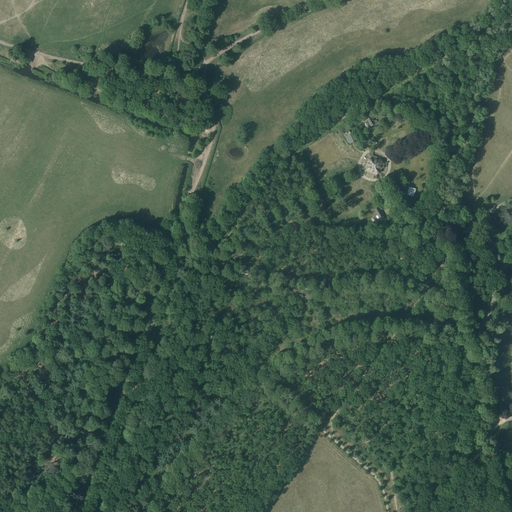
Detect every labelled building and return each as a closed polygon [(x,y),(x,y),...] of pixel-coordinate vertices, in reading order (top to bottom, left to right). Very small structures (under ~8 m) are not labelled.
[(371,115),(366,118),(371,127),(376,124),(371,115)] [(349,134),(345,136),(348,144),(353,142),(349,134)] [(368,172),(372,174),(372,175),(377,176),(377,175),(381,173),(382,168),(384,169),(385,164),(384,164),(381,159),(377,158),(378,157),(373,155),(372,157),(368,159),(367,164),(366,163),(364,168),(366,168),(368,172)] [(408,187),(406,194),(412,196),(414,189),(408,187)] [(384,216),(379,207),(374,210),(379,219),(384,216)]
